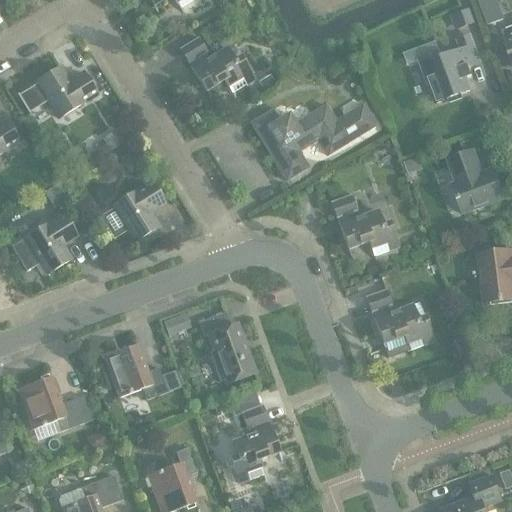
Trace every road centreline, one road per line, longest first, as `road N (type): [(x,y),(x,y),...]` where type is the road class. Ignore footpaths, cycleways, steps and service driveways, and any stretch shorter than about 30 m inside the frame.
road 1 (residential): [(0,47),(62,8),(90,12),(240,256)]
road 2 (residential): [(0,345),(240,256)]
road 3 (residential): [(240,256),(275,253),(303,279),(366,445)]
road 4 (residential): [(511,391),(366,445)]
